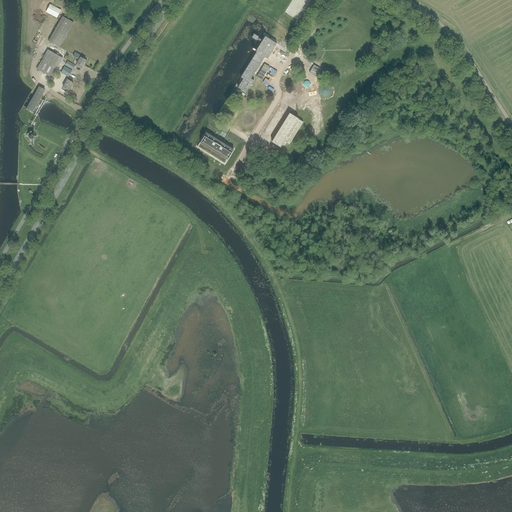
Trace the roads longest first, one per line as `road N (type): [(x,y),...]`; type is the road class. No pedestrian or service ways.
road 1 (track): [(98,120),(199,181),(264,258),(297,344),(295,451)]
road 2 (primary): [(0,292),(98,120)]
road 3 (track): [(511,124),(455,38),(408,0)]
road 4 (primary): [(98,120),(174,0)]
road 5 (track): [(197,223),(82,147)]
